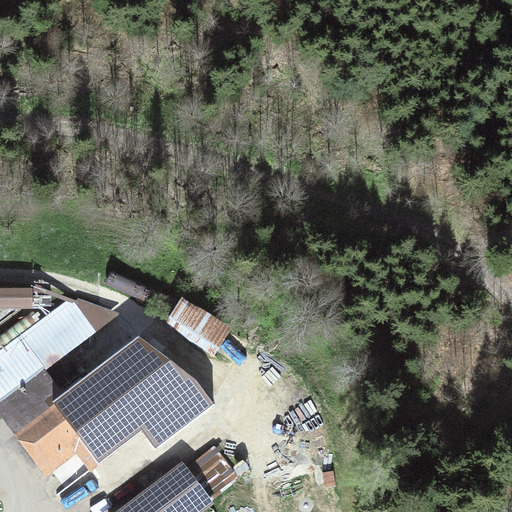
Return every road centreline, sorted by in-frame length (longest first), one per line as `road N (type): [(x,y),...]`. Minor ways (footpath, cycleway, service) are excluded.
road 1 (track): [(0,123),(67,123),(131,135),(401,224),(511,300)]
road 2 (track): [(0,275),(52,278),(119,301),(233,388),(237,420),(67,511)]
